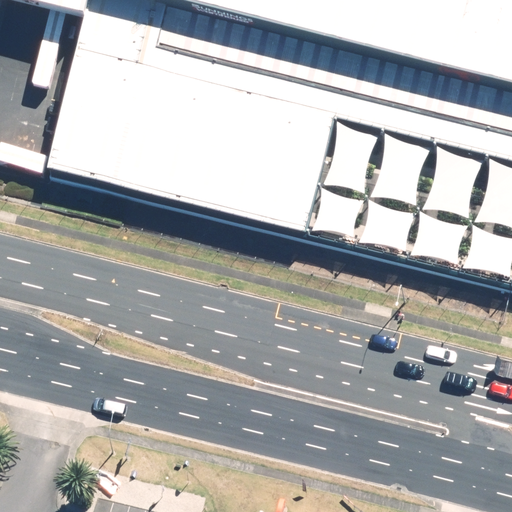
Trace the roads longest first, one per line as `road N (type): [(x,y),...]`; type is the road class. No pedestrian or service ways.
road 1 (primary): [(511,489),(0,355)]
road 2 (primary): [(0,266),(313,344)]
road 3 (primary): [(313,344),(366,394),(482,426),(511,448)]
road 4 (primary): [(313,344),(511,394)]
